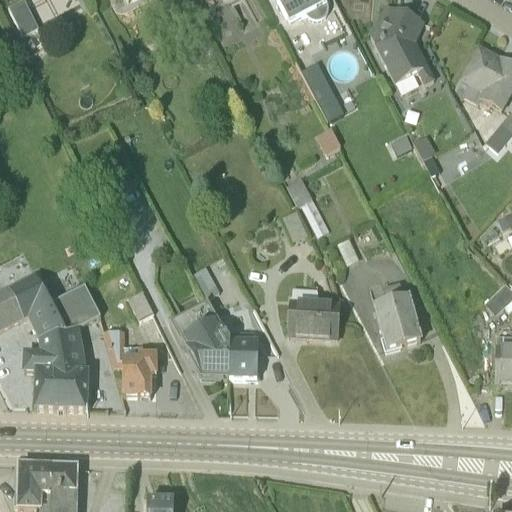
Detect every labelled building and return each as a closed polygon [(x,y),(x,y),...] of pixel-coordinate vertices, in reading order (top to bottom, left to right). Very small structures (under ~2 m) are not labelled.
[(102,0),(104,3),(110,0),(122,0),(128,10),(144,0),(102,0)] [(198,0),(209,20),(243,0),(198,0)] [(271,0),(288,33),(305,23),(307,27),(310,28),(315,29),(319,29),(323,26),(326,21),(326,18),(326,14),(318,0),(271,0)] [(33,20),(21,6),(8,17),(21,31),(33,20)] [(423,97),(434,90),(415,52),(423,32),(390,18),(381,39),(371,35),(368,43),(394,95),(416,84),(423,97)] [(501,123),(511,102),(511,74),(508,72),(477,54),(457,91),(466,96),(461,107),(476,115),(479,111),(501,123)] [(320,72),(305,79),(315,99),(330,92),(320,72)] [(511,145),(511,126),(508,123),(485,153),(496,163),(511,145)] [(334,137),(319,143),(326,161),(341,156),(334,137)] [(99,180),(86,186),(95,204),(108,197),(99,180)] [(285,226),(295,248),(309,242),(298,219),(285,226)] [(497,230),(501,240),(511,235),(511,226),(511,224),(497,230)] [(205,278),(193,284),(207,309),(219,303),(205,278)] [(34,285),(0,302),(0,343),(27,329),(37,351),(39,362),(22,362),(21,384),(35,385),(33,419),(56,421),(86,421),(88,382),(85,382),(79,339),(99,329),(83,297),(50,315),(34,285)] [(383,365),(401,360),(400,358),(420,352),(408,308),(404,309),(398,296),(381,300),(384,314),(372,317),(381,351),(379,351),(383,365)] [(484,314),(494,326),(503,318),(509,324),(511,320),(511,304),(504,296),(484,314)] [(317,301),(291,300),(290,312),(288,312),(286,349),(337,353),(339,315),(316,313),(317,301)] [(141,303),(127,310),(138,331),(153,325),(141,303)] [(206,313),(170,331),(199,389),(228,390),(228,353),(206,313)] [(122,407),(150,408),(150,388),(157,387),(157,365),(154,364),(154,357),(135,359),(124,359),(124,342),(103,343),(114,379),(122,379),(122,407)] [(251,344),(229,344),(228,390),(256,391),(257,353),(251,352),(251,344)] [(511,349),(495,349),(493,396),(511,396),(511,349)] [(50,511),(52,476),(18,475),(17,504),(15,505),(14,511),(50,511)] [(75,511),(77,477),(52,476),(50,511),(75,511)]
